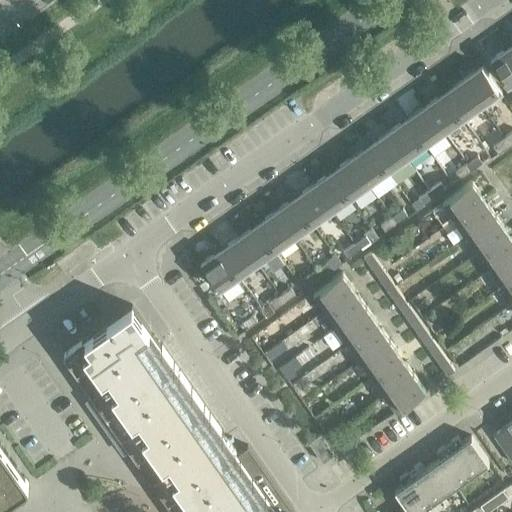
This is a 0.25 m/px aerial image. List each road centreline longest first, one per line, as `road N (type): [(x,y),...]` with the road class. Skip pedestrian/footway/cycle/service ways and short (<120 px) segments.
road 1 (residential): [(130,253),(500,0)]
road 2 (residential): [(308,511),(130,253)]
road 3 (residential): [(310,511),(511,374)]
